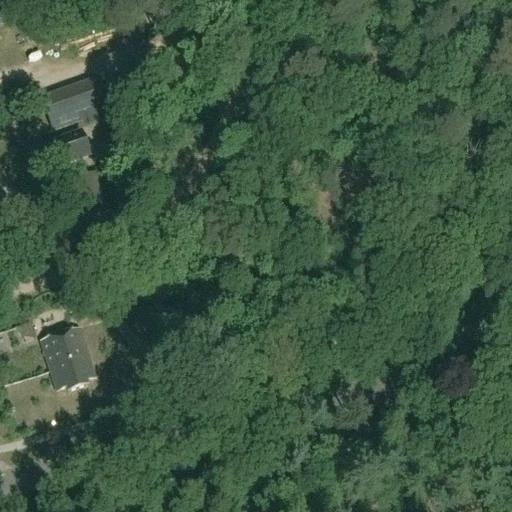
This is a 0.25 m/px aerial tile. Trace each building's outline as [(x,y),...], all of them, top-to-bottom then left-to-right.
[(142,64),(120,72),(129,97),(149,90),(150,93),(164,88),(158,69),(146,73),(142,64)] [(99,79),(85,84),(95,111),(96,115),(110,110),(99,79)] [(95,111),(85,84),(39,101),(50,127),(95,111)] [(41,174),(88,157),(80,134),(33,151),(41,174)] [(115,230),(95,175),(70,184),(90,239),(115,230)] [(130,303),(144,333),(168,321),(154,292),(130,303)] [(180,296),(182,302),(192,297),(189,292),(180,296)] [(41,345),(57,394),(67,390),(69,395),(87,389),(85,384),(95,381),(79,333),(41,345)]
